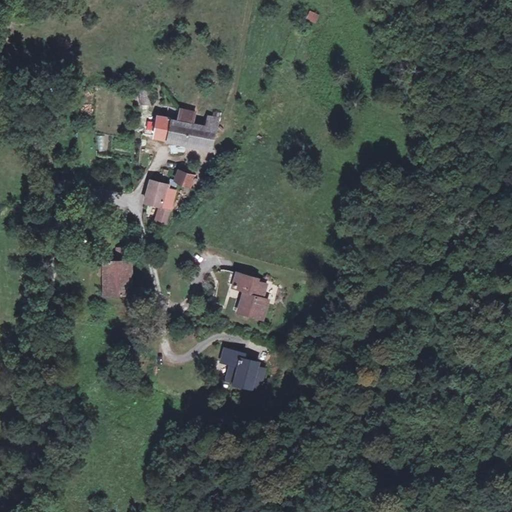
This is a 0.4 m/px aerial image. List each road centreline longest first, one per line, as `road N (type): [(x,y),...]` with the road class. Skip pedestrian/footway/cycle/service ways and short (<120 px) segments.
road 1 (track): [(372,0),(461,247),(480,335),(494,511)]
road 2 (unclassified): [(0,397),(21,391),(28,379),(70,200),(84,191),(132,207)]
road 3 (residential): [(132,207),(163,329)]
